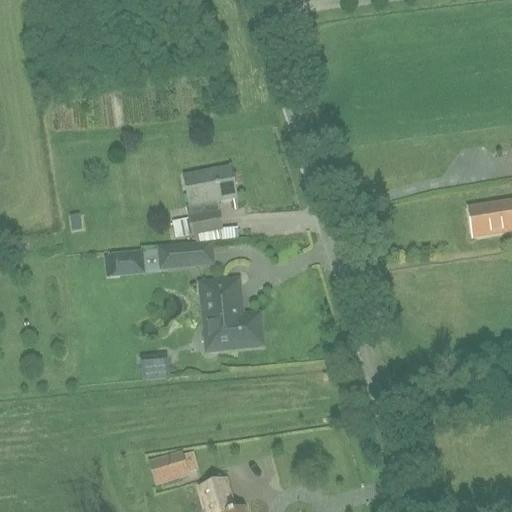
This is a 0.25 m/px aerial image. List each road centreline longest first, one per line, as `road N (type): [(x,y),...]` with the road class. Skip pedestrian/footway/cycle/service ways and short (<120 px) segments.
road 1 (unclassified): [(406,511),(257,18)]
road 2 (unclassified): [(394,0),(257,18)]
